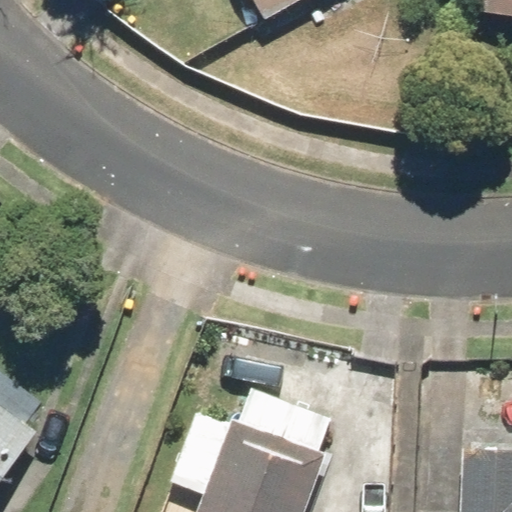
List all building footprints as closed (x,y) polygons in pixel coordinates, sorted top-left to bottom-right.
[(255,0),(267,20),(305,0),(255,0)] [(511,0),(480,0),(478,15),(511,19),(511,0)] [(0,404),(0,481),(36,430),(0,404)] [(233,417),(196,511),(304,511),(327,453),(233,417)] [(511,511),(511,444),(461,443),(459,511),(511,511)]
